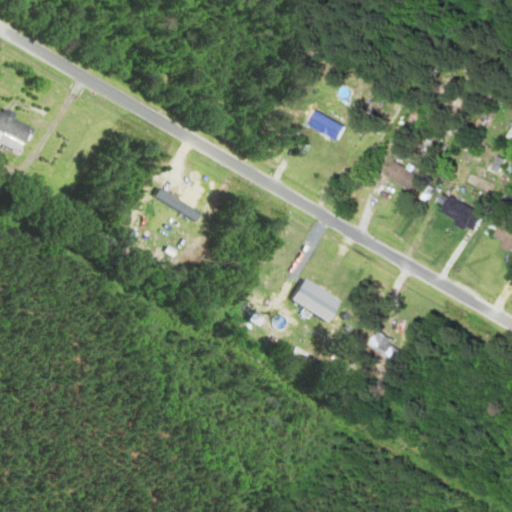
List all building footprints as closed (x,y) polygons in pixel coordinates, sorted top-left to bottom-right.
[(8,134),(23,141),(30,126),(0,109),(0,148),(1,149),(8,134)] [(303,125),(336,141),(343,126),(310,110),(303,125)] [(405,190),(414,177),(390,161),(381,174),(405,190)] [(478,213),(444,197),(435,215),(469,231),(478,213)] [(509,249),(511,250),(511,219),(502,214),(489,238),(509,249)] [(336,333),(341,317),(323,311),(325,306),(304,299),(296,320),(336,333)] [(402,350),(373,332),(361,351),(390,369),(402,350)]
